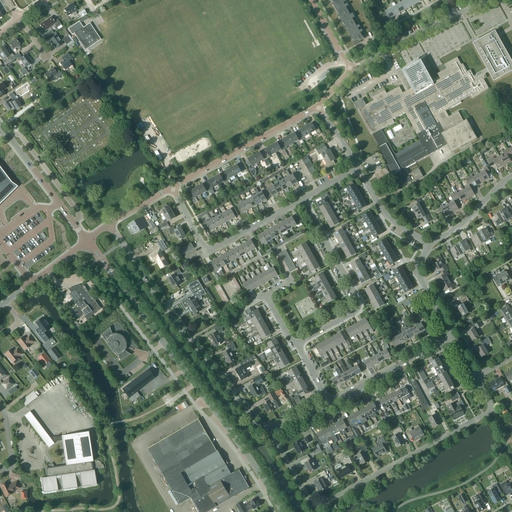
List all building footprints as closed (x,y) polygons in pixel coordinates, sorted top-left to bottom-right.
[(360,33),(363,31),(361,29),(358,31),(357,29),(360,27),(359,25),(357,26),(357,27),(356,27),(351,19),(352,18),(355,17),(353,14),(351,15),(351,16),(350,17),(345,7),(346,6),(346,7),(348,6),(347,3),(344,5),(342,3),(346,1),(345,0),(342,0),(342,1),(341,1),(340,0),(333,0),(330,2),(332,5),(334,3),(339,12),(337,13),(341,21),(343,20),(345,24),(343,25),(346,30),(348,29),(353,38),(351,39),(353,42),(355,45),(361,42),(361,41),(364,39),(363,36),(361,37),(359,33),(360,32),(360,33)] [(405,10),(410,7),(406,0),(405,0),(401,3),(405,10)] [(70,6),(64,9),(68,16),(72,13),(74,16),(77,14),(75,11),(77,10),(73,3),(69,5),(70,6)] [(401,3),(396,5),(400,13),(405,10),(401,3)] [(389,5),(391,8),(395,15),(400,13),(396,5),(393,7),(391,4),(389,5)] [(389,17),(389,18),(395,15),(391,8),(383,13),(386,19),(389,17)] [(87,14),(84,10),(78,13),(81,18),(87,14)] [(55,21),(51,16),(40,25),(45,31),(54,24),(57,28),(61,25),(57,19),(55,21)] [(69,29),(72,34),(74,33),(85,50),(88,48),(101,40),(90,23),(83,27),(79,21),(69,29)] [(412,88),(403,93),(399,86),(387,93),(385,90),(372,97),(372,98),(374,100),(366,105),(363,98),(358,101),(354,103),(371,135),(372,134),(379,147),(380,150),(389,165),(388,166),(392,175),(394,174),(401,187),(412,181),(409,176),(412,174),(415,181),(424,176),(419,168),(411,172),(411,173),(408,174),(405,168),(447,144),(452,152),(477,138),(466,119),(463,121),(458,111),(449,117),(445,111),(461,102),(461,101),(473,94),(474,97),(489,89),(484,79),(487,77),(485,74),(489,72),(494,81),(511,71),(511,60),(495,30),(473,43),(487,68),(476,74),(477,75),(474,76),(470,70),(467,72),(463,64),(461,64),(457,57),(444,64),(447,69),(437,74),(439,77),(432,80),(421,60),(402,70),(412,88)] [(57,48),(62,44),(61,42),(63,40),(67,45),(72,41),(67,35),(63,39),(62,38),(60,40),(56,35),(50,40),(57,48)] [(21,48),(19,45),(20,44),(16,39),(9,44),(13,49),(17,46),(19,50),(21,48)] [(16,58),(14,56),(13,54),(10,56),(9,55),(4,47),(0,50),(0,54),(4,59),(6,57),(8,60),(11,58),(13,60),(16,58)] [(85,52),(94,68),(100,64),(91,49),(85,52)] [(73,59),(68,53),(63,57),(65,59),(60,63),(65,70),(72,65),(70,62),(73,59)] [(26,67),(33,62),(30,59),(30,60),(26,55),(20,59),(26,67)] [(48,80),(51,78),(53,81),(62,75),(58,69),(55,72),(53,68),(44,75),(48,80)] [(17,89),(22,96),(26,94),(23,89),(24,88),(22,86),(17,89)] [(8,101),(3,104),(7,111),(12,108),(13,109),(16,108),(16,109),(21,106),(17,99),(13,102),(12,100),(9,103),(8,101)] [(312,123),(306,126),(310,134),(316,130),(318,134),(321,132),(315,122),(313,124),(312,123)] [(310,134),(306,126),(300,130),(301,131),(298,132),(302,140),(305,138),(304,137),(310,134)] [(299,141),(302,140),(298,132),(295,134),(295,132),(289,136),(293,143),(299,140),(299,141)] [(283,140),(281,142),(285,149),(286,152),(289,150),(287,146),(293,143),(289,136),(283,139),(283,140)] [(275,153),(281,150),(282,151),(285,149),(281,142),(278,143),(277,142),(271,145),(275,153)] [(269,156),(275,153),(271,145),(265,149),(266,150),(263,151),(267,159),(270,157),(269,156)] [(321,154),(324,159),(333,154),(330,149),(328,150),(326,146),(317,151),(319,155),(321,154)] [(508,157),(511,155),(508,149),(503,152),(504,153),(499,156),(504,165),(511,161),(508,157)] [(264,159),(265,160),(264,161),(267,166),(270,164),(267,159),(263,151),(261,153),(260,152),(254,155),(258,162),(264,159)] [(327,164),(325,165),(327,169),(336,164),(334,160),(336,159),(333,154),(324,159),(327,164)] [(255,170),(252,166),(258,162),(254,155),(248,158),(249,160),(246,161),(250,168),(249,169),(253,176),(254,176),(255,175),(256,173),(256,172),(256,170),(255,169),(255,170)] [(498,168),(504,165),(499,156),(495,159),(494,157),(487,161),(490,167),(495,164),(498,168)] [(237,164),(231,168),(235,175),(241,172),(242,173),(245,172),(241,164),(238,165),(237,164)] [(0,199),(1,199),(2,199),(3,199),(4,199),(4,198),(4,197),(18,186),(11,182),(0,166),(0,199)] [(484,182),(490,179),(487,174),(490,173),(487,167),(484,169),(485,170),(479,174),(484,182)] [(231,168),(225,171),(226,172),(223,174),(227,181),(230,180),(229,178),(235,175),(231,168)] [(285,171),(288,177),(293,185),(298,183),(297,181),(300,180),(297,174),(294,175),(293,174),(290,175),(287,169),(285,171)] [(225,183),(227,181),(223,174),(221,175),(220,174),(214,177),(218,185),(224,181),(225,183)] [(472,183),(475,181),(477,186),(484,182),(479,174),(473,177),(472,175),(469,177),(472,183)] [(208,182),(206,183),(210,191),(213,189),(212,188),(218,185),(214,177),(208,181),(208,182)] [(293,185),(288,177),(283,179),(288,188),(293,185)] [(278,182),(283,191),(288,188),(283,179),(280,181),(279,178),(277,180),(278,182)] [(348,190),(350,193),(357,189),(354,184),(352,181),(346,184),(348,187),(347,188),(344,189),(340,191),(342,193),(345,191),(345,192),(348,190)] [(278,194),(283,191),(278,182),(273,185),(278,194)] [(203,184),(197,187),(201,194),(207,191),(207,192),(210,191),(206,183),(203,185),(203,184)] [(273,197),(278,194),(273,185),(268,188),(272,196),(273,197)] [(470,186),(464,190),(468,198),(475,195),(470,186)] [(195,198),(201,194),(197,187),(191,190),(191,192),(188,193),(193,201),(195,199),(195,198)] [(257,194),(262,203),(267,200),(266,198),(268,197),(265,190),(259,193),(256,187),(254,189),(257,194)] [(349,197),(351,196),(353,199),(360,195),(357,189),(350,193),(344,197),(345,199),(348,197),(349,197)] [(462,202),(468,198),(464,190),(458,193),(457,191),(454,193),(457,199),(460,197),(462,202)] [(322,200),(317,203),(320,208),(328,203),(327,200),(330,198),(327,193),(321,196),(322,200)] [(454,201),(448,204),(453,213),(459,209),(454,200),(457,199),(454,193),(450,195),(454,201)] [(257,194),(252,197),(257,206),(262,203),(257,194)] [(246,198),(247,200),(252,208),(257,206),(252,197),(251,195),(246,198)] [(354,201),(356,204),(363,200),(360,195),(353,199),(350,200),(347,202),(348,204),(351,202),(352,203),(354,201)] [(247,211),(252,208),(247,200),(244,201),(243,199),(241,201),(242,202),(247,211)] [(420,199),(414,202),(416,205),(411,208),(415,214),(423,209),(420,203),(421,202),(420,199)] [(320,208),(322,213),(331,208),(330,205),(335,202),(333,200),(328,203),(320,208)] [(366,206),(363,200),(356,204),(359,210),(366,206)] [(242,214),(247,211),(242,202),(237,205),(242,214)] [(162,212),(165,216),(172,212),(169,206),(168,206),(167,204),(166,204),(164,205),(163,206),(164,208),(160,211),(160,212),(159,212),(160,213),(160,212),(161,213),(162,213),(162,212)] [(443,205),(441,206),(438,208),(441,213),(444,212),(446,216),(453,213),(448,204),(443,207),(443,205)] [(334,213),(332,210),(337,207),(336,205),(331,208),(322,213),(325,218),(334,213)] [(237,214),(233,207),(226,211),(231,220),(236,217),(235,215),(237,214)] [(504,209),(499,212),(499,213),(504,221),(511,216),(511,215),(509,211),(507,207),(504,209)] [(427,215),(423,209),(415,214),(418,220),(423,217),(426,224),(432,220),(428,214),(427,215)] [(339,210),(334,213),(325,218),(328,223),(337,218),(335,215),(340,212),(339,210)] [(226,223),(231,220),(226,211),(221,214),(226,223)] [(362,215),(365,221),(373,217),(369,211),(362,215)] [(163,228),(168,225),(167,222),(168,221),(168,222),(176,217),(172,212),(165,216),(166,219),(163,220),(164,222),(161,224),(163,228)] [(221,226),(226,223),(221,214),(218,216),(216,212),(214,214),(216,217),(221,226)] [(496,219),(493,221),(496,226),(505,222),(504,221),(499,213),(494,216),(496,219)] [(342,215),(337,218),(328,223),(331,228),(339,223),(338,220),(343,217),(342,215)] [(292,228),(297,225),(301,223),(298,218),(294,220),(292,216),(287,219),(292,228)] [(147,227),(142,217),(129,224),(134,234),(147,227)] [(221,226),(216,217),(213,218),(212,217),(210,218),(211,220),(216,228),(221,226)] [(369,226),(376,222),(373,217),(365,221),(369,226)] [(287,231),(292,228),(287,219),(282,222),(287,231)] [(211,231),(216,228),(211,220),(208,221),(207,220),(204,222),(204,223),(202,224),(207,232),(210,230),(211,231)] [(287,231),(282,222),(277,225),(282,234),(287,231)] [(370,229),(372,232),(379,228),(376,222),(369,226),(369,227),(366,228),(367,230),(370,229)] [(348,226),(349,225),(348,223),(341,226),(342,228),(334,233),(336,238),(345,233),(344,231),(349,228),(348,226)] [(277,225),(272,228),(277,236),(280,235),(281,237),(283,236),(282,234),(277,225)] [(185,236),(184,234),(185,234),(181,227),(175,230),(173,227),(168,230),(171,235),(176,232),(179,237),(180,236),(182,239),(185,237),(185,236)] [(484,229),(479,232),(479,233),(484,241),(485,242),(490,240),(489,238),(492,236),(491,234),(489,231),(487,227),(484,229)] [(277,236),(272,228),(267,230),(272,239),(277,236)] [(372,232),(369,233),(365,235),(367,237),(370,235),(370,236),(373,234),(375,238),(382,234),(379,228),(372,232)] [(267,242),(272,239),(267,230),(262,233),(267,242)] [(350,231),(345,233),(336,238),(339,243),(348,238),(346,236),(352,233),(350,231)] [(262,245),(267,242),(262,233),(257,236),(262,245)] [(474,236),(471,237),(473,241),(476,246),(485,242),(484,241),(479,233),(474,236)] [(339,243),(342,248),(351,243),(349,241),(354,238),(353,236),(348,238),(339,243)] [(159,262),(158,263),(161,269),(168,264),(161,252),(168,248),(164,241),(165,240),(164,238),(157,242),(161,249),(160,249),(150,255),(153,262),(157,260),(159,262)] [(251,239),(246,242),(251,251),(256,248),(251,239)] [(378,243),(381,248),(388,244),(385,239),(378,243)] [(463,241),(458,244),(458,245),(463,253),(471,248),(468,242),(466,239),(463,241)] [(342,248),(345,253),(354,248),(352,246),(357,243),(356,241),(351,243),(342,248)] [(246,254),(251,251),(246,242),(241,245),(246,254)] [(295,255),(300,252),(309,247),(306,242),(297,247),(299,250),(294,253),(295,255)] [(388,244),(381,248),(382,250),(384,254),(391,250),(388,244)] [(241,256),(246,254),(241,245),(236,248),(241,256)] [(359,245),(354,248),(345,253),(348,258),(356,254),(355,251),(360,248),(359,245)] [(453,248),(450,249),(452,253),(455,258),(464,253),(463,253),(458,245),(453,248)] [(309,247),(300,252),(302,255),(297,258),(298,260),(303,257),(312,252),(309,247)] [(236,259),(241,256),(236,248),(231,251),(236,259)] [(394,255),(391,250),(384,254),(387,259),(394,255)] [(237,262),(236,259),(231,251),(226,253),(231,262),(234,261),(235,263),(237,262)] [(314,257),(312,252),(303,257),(304,260),(299,263),(301,265),(306,262),(314,257)] [(226,253),(221,256),(226,265),(231,262),(226,253)] [(350,264),(353,269),(362,264),(361,261),(366,258),(365,257),(367,256),(365,253),(358,256),(359,259),(350,264)] [(397,261),(394,255),(387,259),(390,265),(397,261)] [(221,268),(226,265),(221,256),(216,259),(221,268)] [(314,257),(306,262),(307,265),(302,268),(303,270),(308,267),(317,262),(314,257)] [(440,269),(442,272),(446,269),(448,269),(445,264),(443,265),(441,260),(443,259),(441,257),(436,259),(438,262),(432,265),(436,272),(440,269)] [(211,262),(213,265),(210,266),(215,273),(217,272),(216,270),(221,268),(216,259),(211,262)] [(353,269),(356,274),(365,269),(363,266),(368,263),(367,261),(362,264),(353,269)] [(320,267),(317,262),(308,267),(310,270),(305,273),(306,275),(311,272),(320,267)] [(266,264),(268,270),(274,278),(278,275),(274,267),(271,268),(268,263),(266,264)] [(274,278),(268,270),(266,271),(263,266),(261,267),(263,272),(269,281),(274,278)] [(371,268),(370,266),(365,269),(356,274),(359,279),(368,274),(366,271),(371,268)] [(400,266),(393,270),(395,273),(396,276),(404,272),(400,266)] [(175,274),(167,279),(169,282),(170,282),(174,288),(182,283),(177,275),(181,273),(178,267),(173,270),(175,274)] [(263,284),(269,281),(263,272),(261,274),(258,269),(256,270),(259,275),(263,284)] [(446,269),(442,272),(440,273),(442,276),(437,278),(441,285),(449,280),(447,275),(449,274),(446,269)] [(258,287),(263,284),(259,275),(256,277),(253,271),(251,273),(254,278),(258,287)] [(373,271),(368,274),(359,279),(362,284),(370,279),(369,276),(374,273),(373,271)] [(511,280),(511,278),(511,273),(511,271),(508,273),(506,271),(505,272),(504,271),(501,272),(502,274),(506,282),(511,279),(511,280)] [(396,276),(399,281),(407,277),(404,272),(396,276)] [(326,278),(323,273),(314,277),(316,280),(311,283),(312,285),(317,283),(326,278)] [(251,279),(248,274),(246,276),(249,281),(253,290),(258,287),(254,278),(251,279)] [(502,274),(497,276),(498,278),(495,280),(499,286),(502,285),(502,284),(506,282),(502,274)] [(248,292),(253,290),(249,281),(246,282),(243,277),(241,278),(244,283),(243,284),(248,292)] [(410,283),(407,277),(399,281),(403,287),(410,283)] [(315,290),(320,288),(329,283),(326,278),(317,283),(319,285),(313,288),(315,290)] [(206,293),(198,279),(196,280),(196,281),(187,286),(194,296),(187,301),(186,300),(182,302),(185,308),(189,306),(194,314),(193,314),(193,315),(202,309),(197,301),(202,298),(201,296),(206,293)] [(452,284),(449,280),(441,285),(444,291),(449,289),(450,291),(456,288),(454,283),(452,284)] [(365,289),(367,294),(376,289),(375,286),(380,284),(379,281),(373,284),(365,289)] [(317,295),(323,293),(331,288),(329,283),(320,288),(321,290),(316,293),(317,295)] [(413,288),(410,283),(403,287),(406,292),(413,288)] [(74,309),(75,311),(80,316),(83,314),(87,319),(101,308),(83,284),(80,286),(80,285),(71,288),(72,292),(68,295),(69,295),(78,307),(75,310),(74,309)] [(381,286),(376,289),(367,294),(370,299),(379,294),(377,291),(383,289),(381,286)] [(324,295),(319,298),(320,300),(325,298),(334,293),(331,288),(323,293),(324,295)] [(384,291),(379,294),(370,299),(373,304),(382,299),(380,296),(385,294),(384,291)] [(337,298),(334,293),(325,298),(327,300),(322,303),(323,305),(328,302),(328,303),(337,298)] [(469,313),(463,304),(469,300),(466,295),(460,298),(462,303),(457,306),(463,316),(469,313)] [(387,296),(382,299),(373,304),(376,309),(385,304),(383,301),(388,299),(387,296)] [(506,317),(511,312),(511,309),(511,308),(509,309),(507,306),(501,309),(503,312),(506,317)] [(248,312),(249,314),(250,317),(245,319),(246,322),(248,321),(260,314),(258,309),(255,310),(253,307),(245,311),(246,313),(247,313),(248,312)] [(508,321),(509,325),(511,323),(511,312),(506,317),(503,318),(506,322),(508,321)] [(249,327),(254,324),(263,319),(260,314),(248,321),(249,324),(248,324),(249,327)] [(46,331),(50,327),(43,317),(36,323),(39,327),(36,330),(45,341),(51,337),(46,331)] [(371,327),(366,318),(361,321),(366,330),(369,328),(371,333),(374,332),(371,327)] [(266,324),(263,319),(254,324),(256,327),(251,329),(252,332),(257,329),(266,324)] [(414,321),(416,326),(420,333),(425,330),(423,325),(426,324),(424,320),(421,322),(421,323),(418,324),(416,320),(414,321)] [(361,321),(356,324),(361,332),(364,331),(366,336),(369,335),(366,330),(361,321)] [(473,340),(479,337),(478,335),(480,334),(478,330),(476,332),(475,330),(482,326),(479,321),(471,325),(473,329),(468,332),(473,340)] [(226,325),(225,323),(215,328),(217,332),(209,336),(211,340),(212,339),(216,346),(223,342),(219,333),(223,331),(222,328),(226,325)] [(415,336),(411,328),(410,326),(407,328),(404,323),(402,324),(404,328),(406,331),(410,338),(415,336)] [(255,337),(260,334),(268,329),(266,324),(257,329),(258,332),(253,334),(255,337)] [(356,324),(351,326),(356,335),(359,334),(361,339),(364,338),(361,332),(356,324)] [(359,340),(356,335),(351,326),(346,329),(351,338),(354,336),(356,342),(359,340)] [(420,333),(416,326),(411,328),(415,336),(420,333)] [(120,334),(116,333),(112,334),(110,327),(109,327),(110,328),(101,335),(121,361),(130,354),(131,355),(131,354),(125,350),(126,347),(126,343),(125,339),(123,336),(120,334)] [(403,333),(401,334),(405,341),(410,338),(406,331),(404,328),(401,329),(403,333)] [(271,334),(268,329),(260,334),(261,337),(256,339),(257,342),(262,339),(271,334)] [(341,332),(336,335),(340,344),(343,342),(346,347),(348,346),(351,345),(348,340),(346,341),(341,332)] [(400,344),(405,341),(401,334),(398,335),(396,332),(394,333),(400,344)] [(394,347),(400,344),(394,333),(391,335),(393,338),(388,341),(391,346),(393,345),(394,347)] [(336,335),(331,338),(335,347),(338,345),(341,350),(343,349),(340,344),(336,335)] [(18,341),(24,350),(31,345),(31,344),(34,341),(32,338),(31,338),(29,337),(26,339),(23,336),(18,341)] [(279,344),(276,338),(267,343),(269,346),(264,349),(265,351),(270,348),(279,344)] [(335,347),(331,338),(326,341),(330,349),(333,348),(336,353),(338,352),(335,347)] [(491,343),(488,338),(480,342),(482,346),(477,348),(482,357),(488,353),(484,347),(491,343)] [(385,339),(382,341),(385,346),(383,347),(383,348),(384,351),(381,352),(385,359),(391,356),(388,351),(390,349),(385,339)] [(333,355),(330,349),(326,341),(321,343),(325,352),(328,351),(331,356),(333,355)] [(229,350),(223,353),(228,363),(233,360),(236,359),(231,351),(236,349),(233,343),(227,346),(229,350)] [(331,362),(325,352),(321,343),(315,346),(320,355),(323,353),(329,364),(331,362)] [(268,356),(273,353),(282,349),(279,344),(270,348),(272,351),(266,354),(268,356)] [(48,351),(55,361),(61,356),(54,347),(48,351)] [(22,354),(19,350),(19,351),(17,349),(14,352),(11,349),(5,354),(8,358),(9,357),(12,362),(19,357),(19,356),(22,354)] [(270,361),(276,358),(284,354),(282,349),(273,353),(274,356),(269,359),(270,361)] [(44,365),(50,360),(44,352),(37,357),(44,365)] [(381,352),(376,355),(380,362),(385,359),(381,352)] [(277,361),(272,364),(273,366),(278,363),(287,358),(284,354),(276,358),(277,361)] [(239,363),(241,366),(235,370),(237,373),(238,373),(240,376),(239,376),(241,380),(249,376),(245,369),(253,366),(251,362),(256,359),(254,355),(239,363)] [(376,355),(370,358),(374,365),(380,362),(376,355)] [(431,369),(434,367),(441,363),(438,358),(437,358),(435,356),(428,360),(430,363),(431,362),(433,364),(429,366),(431,369)] [(352,368),(356,375),(362,372),(358,365),(361,363),(357,357),(352,360),(354,363),(356,362),(358,365),(352,368)] [(290,364),(287,358),(278,363),(280,366),(275,369),(276,371),(281,368),(290,364)] [(368,369),(374,365),(370,358),(364,361),(368,369)] [(351,378),(356,375),(352,368),(349,362),(347,363),(349,366),(348,366),(350,369),(347,371),(351,378)] [(434,367),(437,372),(444,368),(441,363),(434,367)] [(285,380),(291,377),(299,372),(297,367),(288,372),(289,375),(284,377),(283,376),(277,379),(279,383),(285,380)] [(39,375),(34,368),(29,372),(34,378),(39,375)] [(339,375),(332,379),(335,385),(339,383),(339,384),(345,381),(341,374),(338,368),(335,369),(339,375)] [(346,368),(343,369),(345,372),(341,374),(345,381),(351,378),(347,371),(346,368)] [(435,379),(436,379),(440,377),(447,373),(444,368),(437,372),(438,375),(434,377),(435,379)] [(148,369),(122,389),(132,402),(131,405),(132,405),(132,402),(140,396),(143,396),(140,396),(136,391),(154,377),(148,369)] [(288,385),(293,382),(302,377),(299,372),(291,377),(292,380),(287,382),(288,385)] [(447,373),(440,377),(436,379),(437,382),(441,380),(442,382),(450,378),(447,373)] [(257,385),(264,382),(260,375),(253,379),(255,384),(249,387),(254,397),(260,394),(262,396),(261,395),(265,393),(262,387),(259,388),(257,385)] [(291,390),(296,387),(305,382),(302,377),(293,382),(295,385),(290,387),(291,390)] [(499,377),(490,382),(494,390),(503,385),(507,393),(511,391),(504,378),(501,380),(499,377)] [(13,384),(9,378),(2,384),(6,389),(13,384)] [(441,386),(443,389),(452,383),(450,378),(442,382),(444,385),(441,386)] [(298,390),(292,392),(294,395),(299,392),(308,387),(305,382),(296,387),(298,390)] [(450,395),(454,393),(452,390),(455,389),(452,383),(443,389),(441,390),(442,392),(446,390),(450,395)] [(414,391),(414,390),(413,389),(412,386),(411,384),(406,387),(405,386),(400,389),(404,396),(406,400),(410,398),(411,396),(409,393),(414,391)] [(310,392),(308,387),(299,392),(300,395),(294,398),(297,404),(303,400),(302,397),(310,392)] [(404,396),(400,389),(395,392),(399,399),(404,396)] [(38,397),(33,391),(21,400),(25,406),(26,406),(38,397)] [(276,409),(272,401),(278,398),(274,391),(267,395),(270,400),(263,404),(268,413),(276,409)] [(394,402),(399,399),(395,392),(390,395),(394,402)] [(452,402),(460,397),(457,392),(449,396),(452,402)] [(390,395),(385,397),(389,405),(394,402),(390,395)] [(385,397),(380,400),(385,410),(387,408),(386,406),(389,405),(385,397)] [(462,411),(466,408),(462,400),(455,404),(453,403),(449,405),(448,408),(450,410),(449,411),(453,418),(463,412),(462,411)] [(181,411),(189,406),(186,401),(178,406),(181,411)] [(374,403),(369,406),(374,415),(375,417),(378,416),(375,412),(378,410),(378,411),(381,410),(377,403),(375,404),(374,403)] [(437,410),(437,409),(434,404),(431,406),(433,409),(430,410),(433,415),(429,418),(434,427),(441,423),(434,411),(437,410)] [(375,417),(374,415),(369,406),(364,409),(368,416),(371,414),(373,418),(375,417)] [(367,421),(365,417),(368,416),(364,409),(359,412),(365,422),(367,421)] [(93,461),(88,431),(62,436),(50,438),(30,411),(24,416),(28,420),(46,444),(49,447),(54,443),(53,441),(62,440),(66,465),(46,468),(48,477),(41,478),(43,493),(58,491),(58,489),(62,488),(62,490),(77,488),(77,486),(81,485),(82,487),(83,487),(89,487),(89,486),(97,485),(94,470),(92,470),(91,461),(93,461)] [(365,422),(359,412),(354,414),(358,422),(360,420),(362,424),(365,422)] [(355,428),(357,427),(355,423),(358,422),(354,414),(348,417),(349,418),(349,417),(349,418),(347,419),(351,426),(353,425),(355,428)] [(198,419),(148,449),(167,481),(180,504),(191,498),(193,502),(199,511),(206,511),(231,498),(235,496),(249,487),(245,481),(246,481),(245,477),(244,477),(243,478),(243,476),(239,470),(240,469),(239,469),(231,474),(218,451),(218,450),(217,451),(206,432),(198,419)] [(343,420),(338,423),(344,434),(347,433),(344,429),(347,427),(349,426),(346,420),(344,421),(343,420)] [(338,423),(333,426),(337,433),(339,431),(341,435),(344,434),(338,423)] [(337,433),(333,426),(328,428),(332,436),(334,439),(336,443),(337,442),(338,440),(334,434),(337,433)] [(392,431),(394,436),(392,437),(398,447),(405,443),(399,433),(403,431),(400,427),(392,431)] [(411,428),(406,431),(409,438),(412,436),(414,440),(424,435),(420,427),(412,431),(411,428)] [(334,439),(332,436),(328,428),(323,431),(327,438),(329,442),(334,439)] [(329,442),(327,438),(323,431),(317,434),(320,439),(317,440),(320,445),(323,444),(323,445),(329,442)] [(301,441),(301,440),(293,444),(298,454),(306,450),(302,443),(304,442),(304,443),(306,442),(307,443),(311,441),(308,436),(304,438),(305,438),(301,441)] [(384,446),(387,444),(383,436),(377,439),(380,445),(372,449),(376,456),(386,451),(384,446)] [(369,461),(364,452),(367,450),(364,444),(359,447),(362,452),(354,456),(356,460),(359,458),(362,464),(369,461)] [(305,463),(310,472),(317,468),(312,459),(310,460),(309,457),(300,461),(303,465),(305,463)] [(342,467),(341,464),(339,464),(336,466),(335,467),(337,469),(342,478),(352,472),(348,465),(352,462),(349,457),(343,460),(345,465),(342,467)] [(324,479),(328,477),(325,470),(319,473),(321,478),(314,482),(320,492),(328,487),(324,479)] [(7,482),(0,485),(5,497),(7,496),(8,496),(11,495),(11,494),(13,493),(12,492),(20,488),(17,481),(9,485),(7,482)] [(508,484),(506,481),(500,485),(504,492),(508,490),(511,495),(511,494),(511,482),(508,484)] [(494,503),(500,500),(498,496),(503,494),(497,483),(492,486),(494,489),(488,492),(490,495),(490,496),(492,501),(493,500),(494,503)] [(474,503),(474,504),(475,506),(476,506),(479,511),(486,508),(484,505),(488,503),(482,492),(476,495),(479,500),(474,502),(474,503)] [(467,501),(463,494),(458,496),(463,503),(467,501)] [(249,507),(251,510),(253,508),(254,509),(261,505),(258,501),(257,502),(255,498),(246,503),(249,507)] [(246,511),(248,511),(242,501),(236,505),(239,511),(246,511)]
